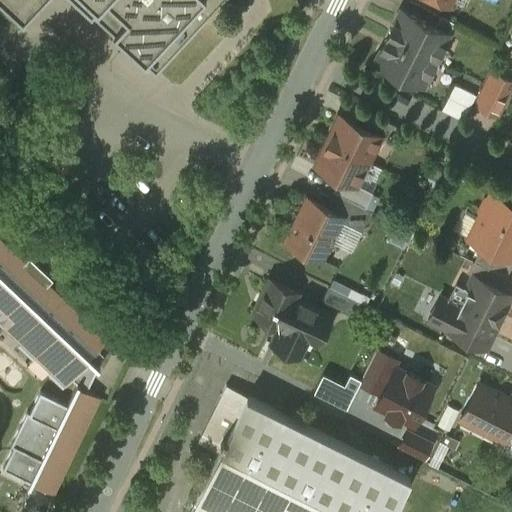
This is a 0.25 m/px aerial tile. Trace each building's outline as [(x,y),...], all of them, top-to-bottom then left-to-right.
[(1,0),(24,20),(42,0),(109,0),(128,17),(115,32),(156,70),(221,0),(1,0)] [(436,25),(402,8),(389,34),(437,58),(450,32),(436,25)] [(455,21),(441,14),(436,25),(450,32),(455,21)] [(437,58),(389,34),(375,60),(424,84),(437,58)] [(511,84),(511,79),(493,70),(487,82),(507,93),(508,93),(511,84)] [(507,93),(487,83),(478,102),(498,112),(507,93)] [(475,94),(456,84),(444,108),(463,117),(475,94)] [(394,123),(361,107),(354,121),(381,134),(381,135),(386,138),(394,123)] [(354,121),(340,114),(328,139),(369,159),(381,135),(381,134),(354,121)] [(369,159),(328,139),(316,163),(341,176),(357,184),(358,183),(369,159)] [(373,191),(358,183),(357,184),(341,176),(334,190),(341,194),(366,206),(373,191)] [(511,254),(511,201),(493,192),(493,194),(485,196),(479,209),(482,216),(481,217),(479,218),(470,236),(483,243),(511,256),(511,255),(511,254)] [(366,206),(341,194),(333,209),(344,214),(341,220),(363,231),(373,210),(366,206)] [(308,196),(287,239),(322,257),(341,220),(344,214),(333,209),(308,196)] [(63,387),(72,377),(77,382),(68,403),(41,390),(30,411),(27,410),(11,444),(14,445),(3,467),(30,480),(28,483),(31,484),(32,480),(39,484),(39,485),(54,492),(101,395),(87,389),(97,366),(98,367),(100,365),(99,363),(103,354),(98,349),(108,338),(47,281),(50,278),(30,259),(27,262),(0,236),(0,321),(6,327),(8,325),(23,339),(18,344),(33,358),(38,353),(53,367),(48,372),(63,387)] [(511,256),(483,243),(474,260),(506,276),(511,264),(511,255),(511,256)] [(511,293),(511,292),(475,274),(454,316),(492,335),(511,293)] [(299,291),(269,277),(253,310),(281,323),(273,341),(299,354),(300,352),(294,350),(306,325),(311,328),(316,319),(326,324),(332,312),(297,295),(299,291)] [(359,300),(330,285),(322,300),(352,314),(359,300)] [(317,383),(414,426),(438,373),(376,345),(358,385),(323,369),(317,383)] [(495,390),(479,382),(461,417),(474,423),(476,427),(484,431),(488,430),(503,438),(507,431),(511,421),(511,398),(509,397),(508,395),(497,389),(495,390)] [(197,498),(189,511),(392,511),(411,475),(410,475),(248,395),(249,394),(248,394),(228,384),(227,384),(200,438),(199,439),(220,449),(196,498),(197,498)] [(430,435),(408,425),(401,439),(423,450),(430,435)]
